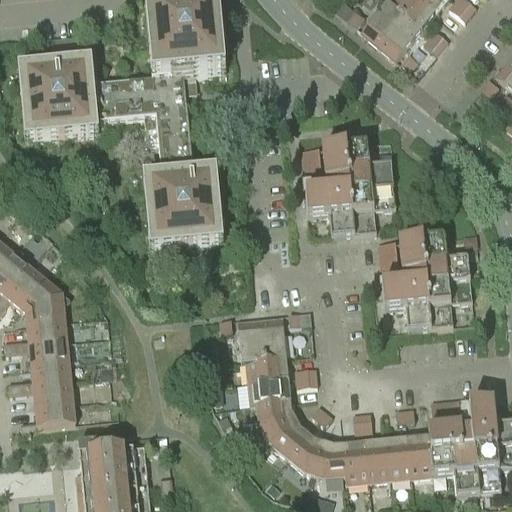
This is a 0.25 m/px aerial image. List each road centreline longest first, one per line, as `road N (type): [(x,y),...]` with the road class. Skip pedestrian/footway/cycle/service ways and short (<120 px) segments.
road 1 (residential): [(511,367),(335,384),(326,279),(260,284),(244,96)]
road 2 (residential): [(511,245),(478,176),(407,116)]
road 3 (residential): [(511,8),(494,10),(407,116)]
